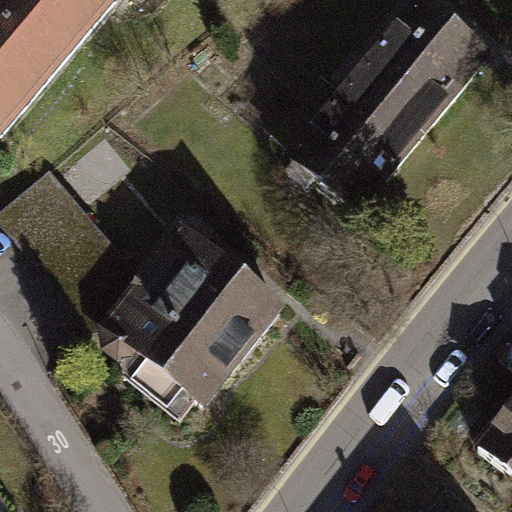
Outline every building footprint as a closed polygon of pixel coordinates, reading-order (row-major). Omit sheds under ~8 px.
[(136,0),(0,0),(0,158),(2,160),(136,0)] [(486,51),(424,0),(409,0),(285,148),(356,207),(486,51)] [(151,296),(61,175),(0,220),(0,221),(89,341),(151,296)] [(308,322),(192,239),(151,296),(116,345),(233,428),(308,322)] [(511,433),(490,460),(511,478),(511,433)] [(476,511),(444,487),(424,511),(476,511)]
